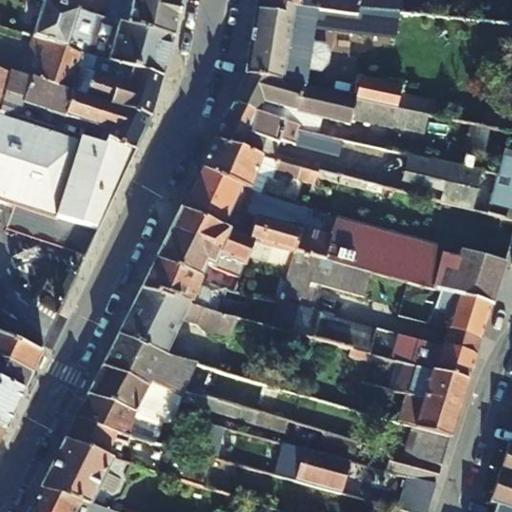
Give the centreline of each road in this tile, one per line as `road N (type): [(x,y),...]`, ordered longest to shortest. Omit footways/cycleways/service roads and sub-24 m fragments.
road 1 (residential): [(0,500),(195,88),(216,0)]
road 2 (residential): [(447,511),(485,387),(511,338)]
